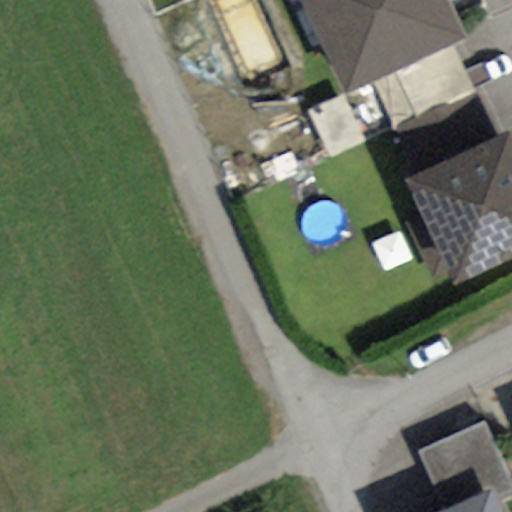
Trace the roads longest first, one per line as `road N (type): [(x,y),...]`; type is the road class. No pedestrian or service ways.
road 1 (unclassified): [(126,0),(306,440)]
road 2 (unclassified): [(306,440),(511,338)]
road 3 (unclassified): [(165,511),(306,440)]
